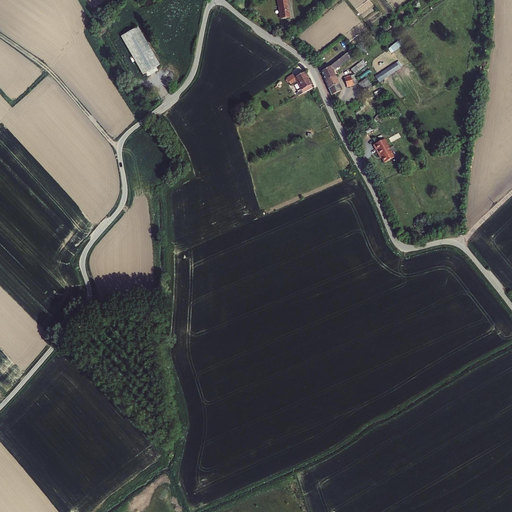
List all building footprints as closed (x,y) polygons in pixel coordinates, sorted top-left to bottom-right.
[(281,0),(273,0),(278,22),(285,20),(281,0)] [(121,37),(143,75),(159,65),(137,27),(121,37)] [(398,41),(388,49),(391,54),(402,46),(398,41)] [(330,95),(340,91),(332,71),(349,59),(347,54),(330,67),(321,71),(330,95)] [(351,70),(355,75),(367,65),(362,60),(351,70)] [(399,61),(375,77),(379,82),(402,67),(399,61)] [(302,89),(304,92),(313,87),(307,77),(301,80),(298,75),(292,79),(295,84),(298,82),(301,86),(297,89),(298,91),(302,89)] [(358,85),(355,75),(344,79),(347,88),(358,85)] [(367,79),(358,85),(364,92),(372,86),(367,79)] [(393,158),(383,140),(372,146),(379,159),(380,159),(383,164),(393,158)]
